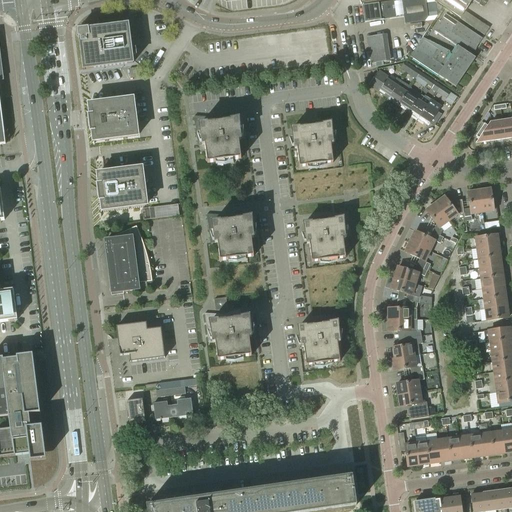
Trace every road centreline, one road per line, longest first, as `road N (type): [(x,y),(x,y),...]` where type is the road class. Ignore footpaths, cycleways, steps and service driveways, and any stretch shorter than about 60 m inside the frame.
road 1 (secondary): [(106,505),(45,1)]
road 2 (secondary): [(21,3),(80,500)]
road 3 (residential): [(375,391),(334,396),(323,388),(290,390),(281,381),(274,331),(284,294),(260,100)]
road 4 (unclassified): [(103,386),(76,121)]
road 5 (residential): [(375,391),(367,294),(379,255),(431,162)]
road 6 (unknown): [(94,324),(181,323),(185,361),(160,373)]
road 7 (residential): [(195,18),(256,23),(303,16),(323,0)]
road 8 (residential): [(437,153),(511,41)]
road 9 (residential): [(390,487),(511,471)]
